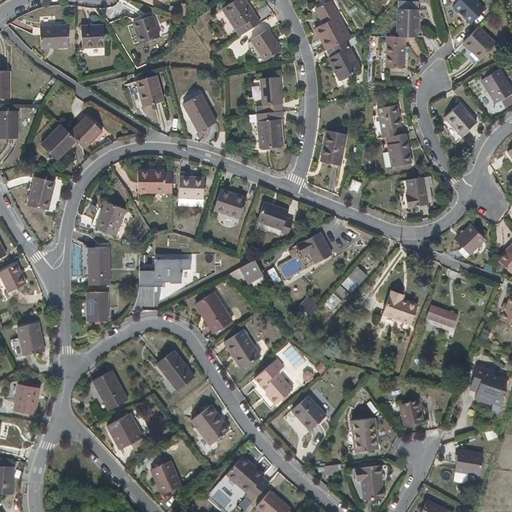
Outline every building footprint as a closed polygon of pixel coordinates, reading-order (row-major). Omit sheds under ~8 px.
[(246,32),(260,23),(245,0),(236,0),(222,9),(227,16),(221,20),(229,34),(242,26),(246,32)] [(485,10),(475,0),(460,0),(453,7),(470,25),(485,10)] [(327,50),(348,39),(351,37),(330,2),(318,8),(326,23),(323,24),(315,28),(327,50)] [(315,10),(323,24),(326,23),(318,8),(315,10)] [(405,37),(418,38),(419,10),(399,9),(397,37),(405,37)] [(133,23),(140,44),(160,37),(153,16),(133,23)] [(105,48),(104,25),(81,25),(82,49),(105,48)] [(68,46),(68,26),(41,27),(41,47),(68,46)] [(479,27),(463,43),(480,59),(496,43),(479,27)] [(265,61),(282,50),(269,29),(252,40),(265,61)] [(405,37),(397,37),(387,36),(386,65),(404,66),(404,58),(408,58),(408,47),(405,47),(405,37)] [(327,50),(326,50),(341,80),(360,69),(348,48),(351,46),(348,39),(327,50)] [(511,88),(501,70),(482,81),(496,104),(501,101),(505,108),(511,103),(511,88)] [(0,71),(0,98),(10,98),(10,71),(0,71)] [(144,107),(164,101),(157,76),(136,81),(144,107)] [(261,79),(263,105),(283,104),(281,78),(261,79)] [(217,122),(201,94),(183,104),(198,133),(217,122)] [(445,118),(462,136),(477,122),(461,104),(445,118)] [(386,137),(398,135),(397,127),(402,127),(398,105),(371,110),(376,139),(386,137)] [(19,111),(0,111),(0,138),(19,138),(19,111)] [(284,119),(283,111),(257,113),(257,122),(260,148),(284,146),(282,119),(284,119)] [(77,140),(86,148),(102,131),(87,116),(70,133),(77,140)] [(77,140),(70,133),(60,124),(41,144),(57,161),(77,140)] [(341,166),(347,135),(327,131),(324,142),(326,143),(322,161),(341,166)] [(411,163),(406,134),(398,135),(386,137),(388,145),(381,146),(385,168),(411,163)] [(172,193),(172,174),(165,174),(165,171),(139,171),(139,192),(172,193)] [(181,176),(179,205),(204,207),(205,178),(181,176)] [(34,177),(28,205),(49,210),(56,182),(34,177)] [(428,205),(424,178),(400,182),(402,195),(399,195),(402,210),(428,205)] [(354,181),(350,189),(358,193),(362,184),(354,181)] [(221,190),(214,210),(240,219),(247,198),(221,190)] [(96,228),(116,236),(126,210),(106,202),(96,228)] [(289,211),(265,202),(258,221),(282,231),(282,233),(288,235),(294,220),(287,217),(289,211)] [(486,240),(484,238),(474,227),(471,224),(456,239),(471,255),(486,240)] [(474,227),(484,238),(487,235),(476,224),(474,227)] [(298,244),(303,253),(304,256),(310,253),(316,264),(333,256),(321,233),(298,244)] [(499,260),(511,273),(511,244),(506,250),(508,252),(499,260)] [(88,248),(88,277),(110,276),(109,248),(88,248)] [(155,268),(140,268),(140,283),(183,283),(183,269),(190,269),(190,255),(155,255),(155,268)] [(249,262),(239,268),(247,284),(263,275),(254,260),(249,262)] [(26,283),(16,264),(0,271),(0,273),(9,292),(26,283)] [(483,270),(493,274),(493,267),(486,264),(483,270)] [(367,276),(357,267),(348,276),(358,286),(367,276)] [(349,293),(341,286),(336,290),(345,298),(349,293)] [(109,321),(108,292),(87,292),(87,321),(109,321)] [(233,322),(214,293),(196,304),(215,333),(233,322)] [(391,293),(383,314),(411,324),(418,305),(403,299),(404,297),(391,293)] [(308,294),(299,305),(310,315),(319,305),(308,294)] [(340,299),(336,295),(327,305),(331,309),(340,299)] [(507,307),(504,315),(501,322),(511,327),(511,299),(507,307)] [(458,315),(432,305),(427,318),(454,327),(458,315)] [(39,323),(18,326),(24,355),(45,350),(39,323)] [(261,356),(244,330),(224,342),(242,369),(261,356)] [(195,376),(175,350),(156,363),(177,390),(195,376)] [(284,367),(277,359),(254,378),(271,398),(270,399),(274,405),(292,390),(277,372),(284,367)] [(320,373),(327,368),(322,361),(315,367),(320,373)] [(502,405),(506,391),(503,390),(506,379),(493,375),(494,372),(478,367),(471,389),(478,391),(476,398),(492,404),(493,403),(502,405)] [(94,380),(109,409),(128,400),(112,370),(94,380)] [(19,384),(13,410),(35,414),(40,388),(19,384)] [(326,416),(308,396),(292,410),(311,431),(326,416)] [(400,405),(405,426),(424,422),(419,401),(400,405)] [(230,430),(211,405),(191,420),(211,444),(230,430)] [(143,437),(130,413),(107,425),(119,449),(143,437)] [(352,421),(355,452),(379,449),(375,419),(352,421)] [(484,431),(488,440),(498,436),(495,427),(484,431)] [(483,454),(460,450),(456,471),(479,476),(483,454)] [(245,496),(252,502),(270,482),(263,476),(265,474),(243,456),(227,475),(248,493),(245,496)] [(181,485),(170,461),(152,469),(162,494),(181,485)] [(0,465),(0,493),(13,494),(15,466),(0,465)] [(385,499),(381,466),(360,468),(363,500),(385,499)] [(287,511),(289,511),(291,508),(271,491),(256,507),(262,511),(287,511)] [(445,511),(447,509),(428,500),(422,511),(445,511)]
